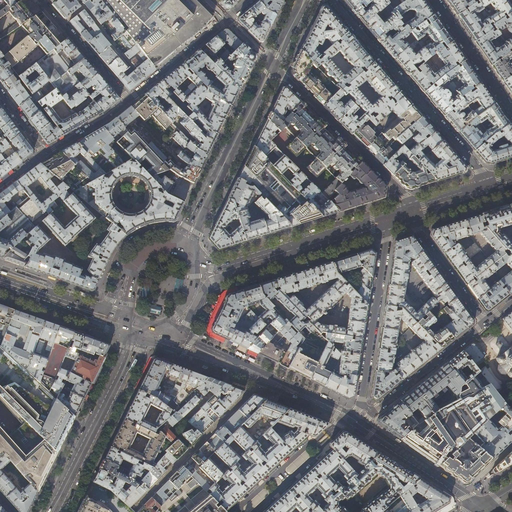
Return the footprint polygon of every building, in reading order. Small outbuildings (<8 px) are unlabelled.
[(7,6),(0,10),(0,40),(21,26),(42,11),(34,2),(32,0),(27,0),(21,4),(19,2),(10,9),(7,6)] [(4,0),(4,1),(7,6),(10,9),(19,2),(21,0),(4,0)] [(67,0),(58,0),(53,3),(60,11),(66,18),(80,7),(75,0),(74,0),(70,3),(67,0)] [(100,0),(88,0),(84,3),(89,9),(94,16),(99,12),(98,11),(100,10),(101,11),(102,10),(106,7),(103,3),(100,5),(99,4),(98,5),(99,6),(96,8),(94,6),(101,0),(100,0)] [(100,0),(101,0),(103,3),(106,7),(114,17),(126,32),(136,44),(140,50),(142,52),(153,67),(203,26),(203,25),(211,17),(193,0),(100,0)] [(216,0),(217,1),(225,9),(229,9),(236,4),(240,0),(216,0)] [(281,0),(259,0),(258,1),(264,9),(267,11),(276,15),(280,8),(283,1),(281,0)] [(343,0),(350,7),(356,14),(364,7),(370,2),(372,0),(343,0)] [(372,0),(370,2),(371,4),(370,5),(370,6),(369,7),(370,8),(367,10),(364,7),(356,14),(362,22),(368,29),(379,20),(375,16),(389,4),(387,2),(385,0),(372,0)] [(423,0),(410,0),(408,1),(407,0),(406,0),(402,3),(393,9),(394,11),(399,17),(409,9),(409,10),(413,10),(414,10),(415,13),(414,16),(414,17),(404,24),(405,26),(410,32),(413,29),(416,28),(423,23),(422,21),(424,19),(425,21),(434,15),(425,3),(423,0)] [(445,0),(450,6),(457,16),(464,10),(463,8),(466,6),(468,8),(474,3),(473,1),(474,0),(445,0)] [(511,8),(506,0),(478,0),(477,1),(479,3),(482,8),(490,3),(497,13),(490,17),(489,15),(488,16),(488,17),(492,23),(493,25),(511,12),(511,8)] [(254,5),(249,9),(255,17),(261,12),(261,13),(262,14),(262,15),(263,15),(264,15),(265,15),(261,22),(271,27),(273,21),(276,15),(267,11),(264,9),(258,1),(254,5)] [(475,3),(474,3),(468,8),(464,10),(457,16),(466,29),(475,42),(492,30),(489,25),(492,23),(488,17),(484,20),(484,21),(481,23),(479,21),(477,17),(476,17),(476,18),(473,15),(477,13),(478,13),(483,9),(482,8),(479,3),(476,5),(475,3)] [(339,40),(348,32),(337,19),(326,6),(322,7),(313,26),(301,50),(313,63),(317,58),(320,56),(315,49),(317,44),(323,47),(326,42),(325,39),(327,39),(333,45),(336,42),(339,40)] [(106,7),(102,10),(105,13),(101,16),(99,14),(100,13),(99,12),(94,16),(101,24),(107,19),(109,21),(114,17),(106,7)] [(258,20),(255,17),(249,9),(243,14),(238,18),(238,22),(242,26),(248,31),(254,24),(255,23),(253,21),(252,21),(252,20),(252,19),(254,17),(256,19),(256,20),(255,21),(256,22),(258,20)] [(78,14),(89,27),(94,23),(84,10),(78,14)] [(49,20),(42,11),(21,26),(30,36),(37,45),(46,55),(66,40),(57,29),(51,33),(43,25),(49,20)] [(400,19),(399,17),(394,11),(391,13),(391,14),(391,15),(392,16),(382,24),(379,20),(368,29),(374,35),(381,43),(389,36),(389,35),(386,32),(389,30),(389,31),(390,31),(391,31),(391,30),(392,30),(394,32),(400,27),(404,24),(403,23),(401,25),(398,21),(401,20),(400,19)] [(511,12),(493,25),(492,25),(496,30),(498,33),(504,29),(504,27),(505,27),(506,27),(508,29),(508,30),(508,31),(509,32),(509,33),(510,33),(511,34),(511,36),(511,37),(505,41),(506,43),(510,48),(511,47),(511,12)] [(434,15),(425,21),(423,23),(416,28),(418,31),(417,32),(416,32),(416,31),(415,31),(415,32),(413,29),(410,32),(411,32),(416,40),(417,41),(423,37),(424,36),(424,35),(423,34),(426,33),(428,36),(431,40),(433,43),(431,45),(430,44),(429,44),(428,44),(423,48),(430,57),(433,55),(432,52),(434,51),(435,53),(436,53),(452,42),(443,28),(434,15)] [(80,34),(80,35),(86,30),(79,21),(80,20),(76,16),(69,22),(75,28),(80,34)] [(114,17),(109,21),(112,25),(115,29),(115,32),(111,35),(113,38),(112,39),(114,41),(118,38),(120,37),(126,32),(114,17)] [(266,35),(271,27),(261,22),(259,26),(258,26),(257,26),(254,24),(248,31),(253,36),(259,43),(263,42),(266,35)] [(88,43),(101,32),(94,23),(89,27),(86,30),(80,35),(84,39),(88,43)] [(402,29),(400,27),(394,32),(389,36),(381,43),(386,49),(394,59),(408,47),(408,45),(406,42),(405,43),(403,44),(401,41),(411,32),(410,32),(405,26),(402,29)] [(222,31),(216,36),(224,44),(226,41),(227,42),(226,43),(233,50),(231,52),(232,54),(242,44),(234,35),(228,29),(224,29),(222,31)] [(493,32),(492,30),(475,42),(483,53),(491,65),(498,61),(498,60),(497,59),(499,57),(499,58),(500,58),(501,59),(509,53),(508,51),(511,49),(510,48),(506,43),(497,49),(497,48),(496,48),(495,48),(494,49),(489,42),(493,39),(493,40),(500,35),(498,33),(496,30),(493,32)] [(101,32),(88,43),(93,49),(99,55),(109,47),(110,46),(111,45),(108,41),(108,42),(101,34),(102,33),(101,32)] [(126,32),(120,37),(122,40),(123,39),(128,45),(127,46),(130,49),(136,44),(126,32)] [(362,68),(363,68),(365,70),(374,62),(361,47),(348,32),(339,40),(340,42),(339,43),(339,44),(340,44),(338,45),(336,42),(333,45),(323,54),(322,55),(323,57),(319,60),(317,58),(313,63),(318,68),(321,64),(328,72),(327,73),(327,74),(327,75),(328,75),(328,76),(329,76),(330,76),(331,76),(338,83),(335,86),(339,90),(340,91),(344,87),(343,85),(345,83),(346,84),(347,84),(348,84),(362,72),(360,69),(361,68),(362,68)] [(35,46),(37,45),(30,36),(28,37),(27,36),(4,57),(7,62),(10,65),(12,68),(36,47),(35,46)] [(214,54),(224,44),(216,36),(211,40),(205,45),(214,54)] [(67,39),(66,40),(46,55),(36,63),(49,81),(52,84),(67,72),(74,67),(73,66),(66,57),(62,52),(63,52),(62,50),(62,49),(63,49),(64,50),(63,51),(67,56),(68,56),(76,49),(72,44),(67,39)] [(418,42),(417,41),(416,40),(408,47),(394,59),(402,67),(409,75),(420,65),(418,63),(420,62),(422,60),(424,62),(430,57),(423,48),(417,53),(417,55),(415,56),(411,51),(411,49),(412,49),(414,49),(415,47),(415,46),(418,43),(418,42)] [(452,42),(436,53),(439,57),(438,58),(440,61),(441,60),(441,61),(442,61),(445,65),(439,70),(443,75),(444,75),(465,60),(457,49),(452,42)] [(122,43),(118,46),(124,54),(129,50),(125,44),(122,43)] [(136,44),(130,49),(129,50),(124,54),(128,59),(140,50),(136,44)] [(249,50),(242,44),(232,54),(227,59),(229,61),(232,61),(234,58),(236,60),(235,61),(234,64),(234,65),(233,66),(233,67),(233,68),(234,68),(232,71),(232,72),(231,73),(230,71),(228,70),(228,69),(225,66),(224,66),(223,66),(223,63),(219,60),(214,65),(222,73),(232,83),(234,85),(238,89),(239,90),(246,75),(255,59),(255,58),(254,55),(249,50)] [(203,47),(199,50),(214,65),(219,60),(218,58),(216,57),(213,60),(211,59),(215,55),(214,54),(205,45),(203,47)] [(109,47),(99,55),(103,61),(113,72),(117,77),(128,69),(117,57),(116,55),(118,53),(115,49),(114,49),(112,51),(111,50),(109,47)] [(80,53),(76,49),(68,56),(74,64),(73,65),(73,66),(74,67),(84,58),(80,53)] [(228,49),(218,58),(219,60),(223,63),(227,59),(232,54),(231,52),(228,49)] [(191,57),(183,63),(189,69),(193,74),(202,83),(207,88),(209,85),(212,83),(210,81),(210,82),(204,76),(204,74),(202,71),(198,71),(199,68),(198,67),(199,66),(201,68),(203,66),(202,65),(202,64),(203,64),(206,65),(205,68),(208,71),(211,71),(216,76),(215,77),(216,78),(222,73),(214,65),(199,50),(191,57)] [(318,68),(313,63),(301,50),(296,60),(291,70),(291,71),(291,72),(291,73),(291,74),(292,75),(304,87),(315,98),(324,89),(331,81),(318,68)] [(511,50),(509,53),(501,59),(498,61),(491,65),(497,74),(503,82),(511,75),(511,66),(511,67),(507,61),(511,59),(511,50)] [(144,62),(140,65),(136,69),(144,79),(149,75),(155,69),(153,67),(142,52),(138,55),(144,62)] [(4,57),(1,54),(0,54),(0,72),(7,68),(10,65),(7,62),(4,64),(4,63),(4,62),(2,60),(1,60),(1,59),(4,57)] [(91,65),(84,58),(74,67),(67,72),(70,76),(72,74),(73,74),(76,78),(77,77),(74,73),(78,70),(85,79),(79,83),(82,87),(98,74),(91,65)] [(130,62),(136,69),(140,65),(135,58),(130,62)] [(465,60),(444,75),(448,80),(448,81),(457,75),(457,76),(458,78),(459,79),(460,81),(462,83),(462,84),(464,85),(456,91),(458,94),(460,97),(461,96),(462,95),(469,91),(471,90),(481,83),(472,71),(465,60)] [(390,97),(392,99),(392,98),(400,92),(388,77),(374,62),(365,70),(366,71),(364,73),(362,72),(348,84),(349,86),(346,88),(345,87),(344,87),(340,91),(345,96),(348,93),(355,101),(355,102),(355,103),(355,104),(356,104),(356,105),(357,105),(358,105),(365,113),(363,115),(367,118),(368,120),(371,117),(369,115),(373,112),(373,113),(374,113),(376,113),(389,102),(386,99),(387,98),(388,98),(389,98),(389,97),(390,97)] [(424,62),(420,65),(409,75),(416,84),(424,92),(432,85),(434,84),(443,75),(439,70),(433,74),(430,70),(424,62)] [(53,121),(54,123),(55,125),(63,135),(73,130),(83,124),(75,115),(75,114),(63,120),(60,120),(51,108),(63,99),(62,97),(56,89),(43,98),(43,96),(39,91),(37,91),(49,81),(36,63),(19,77),(22,81),(24,83),(26,87),(33,96),(36,100),(39,104),(41,107),(45,104),(46,106),(45,107),(46,108),(44,110),(48,116),(49,117),(53,121)] [(187,71),(189,69),(183,63),(178,67),(174,71),(183,82),(187,78),(192,83),(187,87),(188,88),(191,91),(196,87),(197,88),(200,85),(202,83),(193,74),(191,76),(191,75),(188,72),(187,71)] [(128,69),(117,77),(124,84),(129,91),(134,87),(138,84),(142,80),(144,79),(136,69),(135,71),(126,78),(124,75),(127,73),(126,72),(130,69),(129,67),(128,69)] [(13,76),(7,68),(0,72),(0,80),(2,83),(13,76)] [(168,76),(161,81),(169,88),(177,97),(182,102),(187,98),(186,96),(191,91),(188,88),(183,93),(177,87),(183,82),(174,71),(168,76)] [(79,83),(76,78),(73,74),(72,74),(70,76),(67,72),(52,84),(56,89),(62,97),(66,93),(75,87),(79,83)] [(16,73),(13,76),(2,83),(5,88),(8,91),(19,83),(22,81),(19,77),(16,73)] [(222,73),(216,78),(216,79),(224,86),(222,90),(223,90),(222,93),(220,92),(209,85),(207,88),(207,89),(206,90),(212,95),(217,98),(217,99),(219,100),(220,99),(225,102),(224,103),(231,107),(235,99),(239,90),(238,89),(234,85),(233,87),(232,87),(232,86),(231,86),(232,83),(222,73)] [(100,94),(109,86),(103,80),(98,74),(82,87),(89,95),(92,100),(93,99),(100,94)] [(448,80),(444,75),(443,75),(434,84),(436,86),(434,88),(432,85),(424,92),(435,105),(444,116),(452,109),(450,106),(452,105),(454,107),(463,100),(460,97),(458,94),(455,96),(455,98),(452,100),(449,97),(450,97),(450,94),(447,90),(444,90),(443,90),(441,87),(448,80)] [(511,75),(503,82),(508,89),(511,95),(511,75)] [(159,83),(156,85),(168,98),(172,95),(167,90),(169,88),(161,81),(159,83)] [(21,85),(19,83),(8,91),(15,101),(19,107),(31,98),(24,89),(26,87),(24,83),(21,85)] [(82,87),(79,83),(75,87),(77,90),(79,90),(80,91),(68,99),(68,98),(68,97),(66,93),(62,97),(63,99),(71,109),(74,106),(75,107),(86,99),(85,98),(89,95),(82,87)] [(481,83),(471,90),(472,92),(470,93),(469,91),(462,95),(464,97),(463,98),(461,96),(460,97),(463,100),(467,105),(475,99),(480,106),(472,112),(476,117),(484,111),(487,109),(495,103),(487,92),(481,83)] [(456,91),(454,89),(450,84),(447,86),(454,93),(456,91)] [(158,108),(168,98),(156,85),(151,89),(145,94),(146,95),(158,108)] [(186,102),(188,104),(186,107),(192,113),(210,131),(217,135),(221,128),(228,113),(231,107),(224,103),(223,104),(219,102),(219,100),(217,99),(217,98),(212,95),(206,90),(206,89),(205,91),(205,89),(203,87),(202,87),(200,85),(197,88),(187,98),(182,102),(184,104),(186,102)] [(113,91),(109,86),(100,94),(103,97),(101,99),(99,97),(97,99),(98,101),(96,103),(93,99),(92,100),(93,101),(102,113),(103,113),(113,105),(120,99),(113,91)] [(294,109),(301,102),(294,95),(286,87),(282,87),(276,100),(270,112),(281,123),(286,118),(284,116),(286,112),(285,110),(286,107),(287,108),(287,109),(287,110),(291,113),(294,109)] [(332,97),(324,89),(315,98),(320,103),(323,106),(332,97)] [(354,105),(345,96),(340,91),(339,90),(332,97),(323,106),(331,114),(338,121),(354,105)] [(406,98),(400,92),(392,98),(395,101),(395,102),(395,103),(393,105),(393,104),(392,102),(390,100),(389,102),(376,113),(371,117),(368,120),(375,127),(383,119),(389,113),(390,113),(390,112),(389,112),(389,111),(391,110),(393,113),(394,112),(397,117),(411,105),(406,98)] [(131,107),(139,116),(144,121),(150,115),(165,130),(170,126),(174,130),(173,131),(174,132),(178,129),(172,123),(158,108),(146,95),(145,96),(138,101),(133,106),(131,107)] [(33,96),(31,98),(19,107),(25,114),(29,119),(43,109),(41,107),(39,104),(34,107),(31,103),(32,102),(36,100),(33,96)] [(184,104),(182,102),(177,97),(174,101),(189,116),(192,113),(186,107),(184,104)] [(189,133),(196,140),(192,144),(197,149),(208,155),(210,149),(214,142),(217,135),(210,131),(192,113),(189,116),(187,118),(168,98),(158,108),(172,123),(175,121),(174,118),(177,115),(180,116),(184,119),(180,123),(189,132),(189,133)] [(467,105),(463,100),(454,107),(452,109),(444,116),(452,125),(458,132),(466,125),(468,124),(476,117),(472,112),(471,111),(466,115),(466,117),(464,118),(463,116),(463,115),(463,114),(463,113),(462,113),(461,113),(460,113),(459,112),(460,110),(462,110),(467,106),(467,105)] [(93,118),(102,113),(93,101),(89,104),(90,105),(80,113),(79,112),(75,115),(83,124),(93,118)] [(306,106),(301,102),(294,109),(296,111),(293,115),(291,113),(286,118),(281,123),(285,126),(286,128),(290,124),(291,124),(292,124),(292,125),(293,124),(294,126),(293,127),(297,131),(298,129),(299,131),(299,132),(299,133),(300,133),(295,137),(301,143),(311,133),(310,131),(311,130),(313,131),(321,122),(317,118),(315,121),(303,109),(306,106)] [(495,103),(487,109),(488,111),(486,112),(484,111),(476,117),(480,123),(486,119),(487,118),(493,127),(491,129),(489,128),(486,130),(491,137),(497,132),(499,131),(498,129),(500,127),(502,129),(509,124),(502,114),(495,103)] [(353,134),(367,118),(363,115),(357,120),(356,119),(356,118),(356,117),(355,116),(354,116),(354,117),(352,115),(358,109),(354,105),(338,121),(345,128),(352,134),(353,134)] [(417,111),(411,105),(397,117),(400,119),(401,119),(403,121),(402,122),(402,121),(400,121),(390,130),(389,129),(382,134),(388,140),(388,141),(392,138),(394,140),(396,139),(421,116),(417,111)] [(137,117),(139,116),(131,107),(130,106),(128,108),(124,112),(116,118),(125,127),(137,117)] [(2,108),(0,109),(0,129),(11,121),(7,115),(2,108)] [(44,110),(43,109),(29,119),(34,127),(38,132),(53,121),(49,117),(47,120),(44,117),(46,116),(47,117),(48,116),(44,110)] [(269,115),(267,119),(277,129),(280,131),(285,126),(281,123),(270,112),(269,115)] [(428,124),(421,116),(396,139),(401,145),(411,136),(411,135),(410,134),(414,130),(416,132),(417,132),(418,131),(419,133),(413,138),(413,139),(417,144),(418,145),(425,139),(424,137),(427,134),(429,136),(429,137),(435,132),(428,124)] [(480,123),(476,117),(468,124),(469,126),(467,127),(466,125),(458,132),(466,141),(474,151),(482,144),(481,143),(483,141),(485,142),(491,137),(486,130),(481,135),(478,131),(478,132),(474,128),(479,123),(480,125),(481,124),(480,123)] [(125,127),(116,118),(111,122),(109,124),(103,127),(117,142),(119,140),(116,138),(115,138),(114,137),(118,133),(122,137),(128,131),(125,127)] [(368,120),(367,118),(353,134),(360,141),(367,148),(381,133),(380,132),(379,131),(376,128),(375,127),(368,120)] [(276,135),(273,133),(277,129),(267,119),(267,120),(260,133),(259,136),(253,146),(264,157),(272,150),(280,158),(272,166),(281,175),(287,169),(288,169),(293,174),(295,172),(298,170),(291,163),(289,164),(288,164),(287,163),(287,162),(288,160),(270,141),(276,135)] [(11,121),(0,129),(0,132),(1,133),(3,132),(4,133),(3,134),(4,135),(3,135),(5,137),(6,137),(7,137),(10,141),(21,133),(16,128),(11,121)] [(53,124),(54,123),(53,121),(38,132),(43,138),(47,144),(56,139),(63,135),(55,125),(54,126),(55,127),(53,129),(52,126),(53,125),(53,124)] [(326,126),(321,122),(313,131),(315,133),(313,135),(311,133),(301,143),(306,148),(306,149),(311,144),(311,145),(312,145),(313,145),(315,146),(313,147),(317,151),(319,150),(320,151),(320,152),(320,153),(320,154),(316,158),(321,163),(342,142),(337,138),(335,141),(323,129),(326,126)] [(129,131),(128,131),(122,137),(119,140),(117,142),(127,153),(137,164),(144,170),(150,165),(152,166),(145,172),(150,177),(156,175),(159,174),(170,170),(179,176),(182,178),(183,176),(185,177),(184,179),(193,183),(194,182),(196,179),(197,176),(199,172),(200,170),(188,164),(186,168),(182,166),(181,168),(180,168),(180,169),(177,167),(178,167),(178,166),(178,165),(177,164),(179,162),(174,158),(173,158),(141,124),(130,133),(129,131)] [(485,146),(483,144),(482,144),(474,151),(481,159),(484,162),(490,164),(506,159),(511,157),(511,127),(509,124),(502,129),(500,131),(502,133),(499,135),(497,132),(491,137),(485,142),(487,144),(485,146)] [(127,162),(123,157),(127,153),(117,142),(103,127),(99,129),(91,134),(83,138),(114,169),(120,166),(126,163),(127,162)] [(176,135),(173,138),(183,149),(177,156),(181,159),(188,164),(200,170),(203,163),(208,155),(197,149),(192,144),(189,141),(187,144),(186,142),(188,140),(180,131),(178,133),(176,132),(174,133),(176,135)] [(438,136),(435,132),(429,137),(429,136),(425,139),(418,145),(417,144),(409,150),(408,148),(406,150),(412,155),(413,157),(416,155),(419,158),(416,160),(418,162),(424,157),(421,153),(423,151),(422,150),(427,145),(432,150),(443,141),(438,136)] [(21,133),(10,141),(8,143),(9,144),(11,142),(15,148),(16,147),(18,149),(18,150),(15,152),(22,161),(29,156),(32,153),(33,150),(28,144),(21,133)] [(382,134),(381,133),(367,148),(366,148),(369,151),(373,156),(381,147),(378,145),(377,145),(376,146),(375,145),(379,141),(383,145),(388,140),(382,134)] [(306,148),(301,143),(295,137),(294,136),(291,139),(292,141),(286,147),(296,158),(306,148)] [(80,140),(76,143),(106,173),(114,169),(83,138),(80,140)] [(8,143),(5,139),(1,142),(3,145),(1,146),(0,144),(0,153),(0,154),(10,146),(9,144),(8,143)] [(401,145),(396,139),(394,140),(391,143),(388,141),(388,140),(383,145),(381,147),(373,156),(378,161),(383,165),(393,154),(402,146),(401,145)] [(440,160),(433,166),(424,157),(418,162),(425,170),(429,174),(436,181),(452,176),(465,172),(466,168),(454,154),(443,141),(432,150),(431,151),(437,158),(438,159),(438,158),(439,158),(440,160)] [(346,146),(342,142),(321,163),(326,168),(331,163),(331,164),(332,164),(332,165),(333,165),(333,164),(335,165),(333,167),(338,172),(340,170),(341,171),(340,172),(340,173),(335,178),(336,179),(340,183),(341,183),(348,175),(362,162),(357,158),(355,161),(343,149),(346,146)] [(101,177),(103,175),(106,173),(76,143),(70,146),(61,151),(61,152),(92,181),(101,177)] [(272,166),(264,157),(253,146),(250,153),(246,162),(244,166),(252,174),(252,175),(255,178),(265,169),(299,205),(290,215),(299,224),(309,221),(322,217),(308,203),(307,202),(305,200),(298,192),(291,185),(281,175),(272,166)] [(403,146),(402,146),(393,154),(396,157),(397,157),(401,153),(408,159),(412,155),(406,150),(403,146)] [(15,152),(14,151),(13,150),(12,148),(9,150),(10,151),(9,151),(12,155),(8,158),(5,154),(2,156),(12,169),(15,166),(22,161),(15,152)] [(41,164),(55,175),(62,182),(70,188),(74,192),(79,189),(87,184),(92,181),(61,152),(55,156),(41,164)] [(2,156),(0,154),(0,153),(0,177),(0,178),(7,173),(12,169),(2,156)] [(396,157),(393,154),(383,165),(388,170),(393,175),(403,164),(401,161),(398,164),(393,160),(396,157)] [(412,155),(408,159),(403,164),(393,175),(400,183),(405,188),(411,189),(420,186),(436,181),(429,174),(426,175),(424,170),(425,170),(418,162),(416,160),(413,157),(412,155)] [(326,168),(321,163),(316,158),(314,157),(311,160),(312,162),(305,169),(315,178),(326,168)] [(87,184),(94,188),(95,199),(87,203),(102,215),(122,231),(126,236),(129,234),(132,231),(136,229),(140,227),(142,226),(144,225),(148,224),(150,223),(155,222),(159,222),(160,222),(162,222),(165,222),(170,222),(171,221),(172,221),(172,222),(173,221),(174,221),(175,221),(175,220),(175,219),(176,219),(176,218),(184,203),(166,194),(164,192),(162,194),(157,192),(156,189),(160,188),(150,177),(145,172),(144,170),(137,164),(127,162),(126,163),(125,166),(120,166),(103,175),(105,178),(101,177),(87,184)] [(372,172),(362,162),(348,175),(353,180),(355,178),(361,184),(363,184),(364,188),(347,193),(346,188),(341,183),(340,183),(341,183),(333,191),(334,193),(337,195),(330,202),(339,212),(358,206),(384,198),(386,186),(372,172)] [(25,188),(23,190),(24,191),(25,192),(43,214),(46,211),(49,215),(51,213),(53,211),(48,205),(60,196),(64,201),(70,195),(66,191),(70,188),(62,182),(57,187),(54,184),(57,182),(54,179),(52,181),(50,179),(55,175),(41,164),(40,163),(29,172),(16,181),(22,188),(24,186),(25,188)] [(251,176),(252,174),(244,166),(241,172),(238,178),(245,182),(249,184),(251,182),(253,183),(259,189),(257,191),(262,196),(265,200),(270,205),(276,200),(255,178),(252,175),(252,177),(251,176)] [(159,174),(164,177),(174,183),(174,184),(176,185),(189,192),(193,183),(184,179),(182,178),(179,176),(170,170),(159,174)] [(295,172),(293,174),(293,175),(294,176),(290,180),(293,183),(291,185),(298,192),(301,189),(301,188),(299,185),(300,184),(306,178),(300,172),(297,174),(295,172)] [(156,175),(150,177),(160,188),(164,192),(166,194),(174,183),(164,177),(162,180),(160,180),(156,175)] [(244,184),(245,182),(238,178),(233,189),(228,199),(233,201),(234,205),(235,203),(238,205),(238,207),(235,208),(236,210),(237,213),(247,210),(246,207),(253,193),(255,191),(255,192),(255,193),(260,198),(262,196),(257,191),(253,187),(249,187),(244,184)] [(306,178),(300,184),(304,189),(302,191),(301,189),(298,192),(305,200),(307,198),(309,200),(307,202),(308,203),(311,199),(317,194),(319,192),(306,178)] [(341,183),(340,183),(336,179),(322,194),(327,200),(334,193),(333,191),(341,183)] [(23,190),(22,188),(16,181),(0,193),(0,220),(10,212),(4,203),(6,201),(6,202),(7,202),(8,202),(11,200),(11,199),(11,198),(20,191),(22,192),(24,191),(23,190)] [(87,203),(87,184),(79,189),(80,196),(87,203)] [(185,200),(189,192),(176,185),(173,191),(172,190),(171,192),(176,194),(176,195),(185,200)] [(16,207),(35,227),(37,225),(42,221),(46,217),(43,214),(25,192),(19,197),(22,202),(16,207)] [(322,194),(319,192),(317,194),(321,199),(319,201),(319,202),(323,205),(318,206),(311,199),(308,203),(322,217),(328,215),(339,212),(330,202),(327,200),(322,194)] [(72,193),(70,195),(64,201),(63,201),(77,216),(64,228),(51,213),(49,215),(46,217),(42,221),(65,246),(73,239),(74,238),(86,226),(86,227),(87,226),(95,219),(95,218),(94,218),(72,193)] [(260,198),(254,203),(267,215),(268,219),(263,221),(263,219),(249,223),(247,218),(249,218),(247,210),(237,213),(239,221),(240,225),(242,231),(243,235),(245,241),(258,238),(271,233),(283,229),(290,227),(289,224),(277,212),(270,205),(265,200),(264,202),(260,198)] [(235,208),(234,205),(233,201),(228,199),(218,219),(208,239),(216,248),(218,250),(231,246),(245,241),(243,235),(241,235),(240,233),(242,231),(240,225),(228,235),(222,228),(234,218),(239,221),(237,213),(236,210),(233,211),(231,211),(232,209),(235,208)] [(489,212),(480,214),(485,228),(487,230),(504,250),(505,249),(506,250),(508,250),(508,251),(511,247),(511,243),(510,242),(509,243),(502,235),(501,235),(500,235),(497,232),(497,231),(497,230),(498,230),(497,229),(511,224),(511,204),(504,207),(489,212)] [(293,226),(299,224),(290,215),(282,206),(277,212),(289,224),(290,227),(293,226)] [(16,207),(10,212),(0,220),(0,258),(2,259),(3,256),(20,241),(28,233),(35,227),(16,207)] [(473,217),(465,219),(470,235),(479,232),(487,230),(485,228),(480,214),(473,217)] [(25,241),(32,248),(28,256),(23,261),(28,263),(24,267),(48,275),(78,286),(91,291),(94,290),(96,286),(106,265),(111,255),(112,253),(114,249),(116,247),(116,246),(117,245),(119,242),(121,241),(123,239),(126,236),(122,231),(102,215),(98,220),(109,228),(107,230),(106,230),(109,232),(103,241),(102,240),(98,246),(96,244),(95,245),(96,245),(87,257),(82,269),(72,265),(73,264),(63,261),(64,259),(54,256),(53,257),(44,254),(43,256),(37,254),(39,250),(50,240),(37,225),(35,227),(28,233),(30,235),(27,238),(28,239),(25,241)] [(457,222),(445,226),(448,234),(452,232),(454,240),(454,241),(455,241),(458,240),(458,239),(459,239),(470,235),(465,219),(457,222)] [(448,234),(445,226),(439,228),(432,230),(430,236),(435,243),(443,254),(455,245),(452,241),(454,240),(452,232),(448,234)] [(504,250),(487,230),(479,232),(480,234),(495,251),(487,258),(492,264),(504,254),(506,252),(504,250)] [(395,241),(394,249),(392,259),(400,260),(400,264),(408,265),(409,260),(411,258),(414,261),(418,258),(416,255),(422,251),(417,243),(412,236),(395,241)] [(32,248),(25,241),(23,244),(20,241),(3,256),(2,259),(13,263),(24,267),(28,263),(23,261),(28,256),(32,248)] [(465,251),(470,258),(481,250),(474,243),(465,251)] [(455,245),(443,254),(449,262),(455,270),(461,265),(463,264),(468,260),(457,244),(456,244),(455,245)] [(373,264),(375,253),(371,249),(366,250),(356,254),(360,265),(363,268),(372,277),(373,264)] [(418,258),(414,261),(412,262),(411,263),(411,264),(412,264),(421,277),(426,274),(424,271),(426,270),(428,272),(428,271),(434,267),(429,259),(422,251),(416,255),(418,258)] [(346,257),(336,260),(332,261),(335,272),(345,282),(346,283),(350,279),(347,275),(344,275),(342,273),(350,270),(351,273),(353,272),(353,269),(360,267),(362,269),(363,268),(360,265),(356,254),(346,257)] [(506,256),(504,254),(492,264),(496,270),(505,263),(511,269),(511,270),(498,281),(509,294),(511,291),(511,259),(509,255),(508,255),(507,256),(506,256)] [(468,260),(463,264),(465,266),(463,267),(461,265),(455,270),(460,278),(465,285),(472,280),(471,278),(473,276),(474,278),(492,264),(487,258),(477,266),(475,270),(468,260)] [(408,265),(400,264),(400,260),(392,259),(390,271),(388,285),(405,287),(408,266),(408,265)] [(325,263),(317,266),(322,282),(322,283),(323,283),(326,282),(327,282),(327,281),(328,281),(327,281),(337,278),(338,280),(331,287),(336,291),(343,284),(345,282),(335,272),(332,261),(325,263)] [(161,271),(172,269),(171,262),(160,264),(161,271)] [(483,280),(496,270),(492,264),(474,278),(475,280),(473,282),(472,280),(465,285),(471,292),(476,299),(489,289),(483,280)] [(304,270),(292,274),(298,290),(307,287),(307,288),(308,288),(311,287),(312,287),(312,286),(322,283),(322,282),(317,266),(304,270)] [(428,272),(426,274),(421,277),(432,293),(446,283),(441,276),(434,267),(428,271),(428,272)] [(363,268),(362,269),(360,271),(359,280),(369,291),(370,287),(371,280),(372,277),(363,268)] [(284,276),(274,280),(277,290),(304,318),(306,320),(316,311),(311,306),(305,311),(302,307),(302,306),(302,305),(294,296),(293,296),(292,296),(291,296),(289,299),(285,295),(285,294),(292,292),(293,292),(293,293),(294,293),(298,291),(297,291),(298,291),(298,290),(292,274),(284,276)] [(184,280),(176,278),(173,293),(180,295),(184,280)] [(498,281),(497,279),(489,285),(489,289),(476,299),(481,307),(484,311),(488,311),(501,301),(509,294),(498,281)] [(268,281),(258,284),(261,294),(269,302),(274,297),(277,301),(278,300),(290,312),(294,316),(288,322),(304,339),(314,329),(307,321),(303,323),(303,322),(302,322),(301,322),(304,318),(277,290),(274,280),(268,281)] [(369,291),(359,280),(357,294),(367,305),(368,297),(369,291)] [(398,307),(401,308),(415,323),(416,323),(420,319),(423,316),(427,312),(439,301),(444,306),(447,304),(456,297),(452,291),(446,283),(432,293),(436,298),(434,300),(433,299),(433,298),(432,298),(431,298),(430,298),(416,313),(405,302),(403,302),(405,287),(388,285),(386,295),(385,305),(395,307),(398,307)] [(251,287),(242,290),(247,306),(259,303),(259,305),(265,310),(258,317),(267,327),(269,324),(271,323),(266,319),(267,317),(269,318),(273,321),(278,316),(272,309),(273,307),(269,302),(261,294),(258,284),(251,287)] [(316,311),(306,320),(307,321),(314,329),(320,334),(321,333),(325,333),(362,339),(363,330),(366,313),(367,305),(357,294),(347,284),(345,286),(343,284),(336,291),(331,287),(311,306),(316,311)] [(143,297),(150,296),(148,285),(142,286),(143,297)] [(228,294),(225,297),(223,304),(221,310),(238,319),(243,308),(247,306),(242,290),(235,292),(228,294)] [(216,320),(221,310),(223,304),(225,297),(221,296),(217,307),(207,327),(211,329),(216,320)] [(456,297),(447,304),(449,308),(448,310),(467,328),(470,325),(472,324),(473,320),(462,306),(456,297)] [(444,306),(439,301),(427,312),(435,320),(443,328),(453,339),(460,334),(467,328),(448,310),(444,306)] [(3,306),(0,304),(0,324),(1,323),(3,323),(3,322),(5,323),(4,324),(9,326),(15,310),(3,306)] [(159,314),(161,308),(146,304),(145,311),(159,314)] [(395,311),(395,307),(385,305),(383,316),(381,328),(397,330),(400,317),(410,328),(415,323),(401,308),(398,307),(397,311),(395,311)] [(40,319),(35,317),(15,310),(9,326),(1,346),(26,369),(28,367),(45,321),(40,319)] [(235,326),(238,319),(221,310),(216,320),(211,329),(213,332),(218,335),(223,337),(225,338),(240,345),(243,346),(247,348),(264,330),(267,327),(258,317),(251,310),(246,315),(252,320),(255,322),(248,329),(248,330),(249,331),(248,333),(243,330),(241,331),(241,332),(232,328),(232,326),(235,326)] [(511,331),(511,310),(502,319),(511,331)] [(435,320),(427,312),(423,316),(425,318),(421,321),(420,319),(416,323),(425,333),(428,330),(427,328),(431,324),(432,324),(435,322),(435,320)] [(278,316),(273,321),(271,323),(269,324),(278,332),(278,331),(287,322),(285,319),(283,321),(278,316)] [(53,324),(45,321),(28,367),(26,369),(40,383),(44,371),(41,370),(42,367),(45,368),(48,359),(41,356),(46,340),(48,341),(45,350),(51,352),(60,326),(53,324)] [(278,332),(272,338),(268,343),(257,353),(273,360),(277,362),(280,364),(287,368),(294,355),(298,349),(304,339),(288,322),(287,322),(278,331),(278,332)] [(425,333),(416,323),(415,323),(410,328),(420,339),(421,339),(422,339),(424,341),(411,351),(422,364),(432,356),(441,349),(435,343),(433,345),(430,341),(432,340),(425,333)] [(68,329),(60,326),(51,352),(50,354),(49,356),(48,359),(45,368),(44,371),(40,383),(49,391),(52,387),(60,368),(64,357),(70,341),(69,341),(69,340),(71,340),(74,331),(68,329)] [(394,351),(397,330),(381,328),(380,338),(378,349),(385,350),(386,348),(388,348),(388,349),(388,351),(394,351)] [(428,330),(425,333),(432,340),(435,343),(441,349),(447,344),(453,339),(443,328),(433,335),(428,330)] [(308,379),(327,342),(327,341),(324,339),(320,334),(314,329),(304,339),(298,349),(294,355),(287,368),(299,374),(308,379)] [(272,338),(264,330),(247,348),(249,349),(253,351),(257,353),(268,343),(272,338)] [(400,337),(404,342),(413,335),(408,330),(400,337)] [(77,332),(74,331),(71,340),(70,341),(64,357),(75,361),(77,354),(85,335),(77,332)] [(361,347),(362,339),(325,333),(324,339),(327,341),(340,343),(341,343),(342,343),(342,342),(343,342),(343,337),(345,337),(343,350),(334,349),(339,354),(343,352),(349,353),(351,353),(360,354),(361,347)] [(85,335),(77,354),(95,363),(99,355),(104,357),(107,351),(110,346),(109,343),(97,339),(96,339),(85,335)] [(509,377),(511,378),(511,376),(511,345),(510,347),(510,348),(509,348),(508,347),(504,347),(499,341),(495,345),(499,350),(499,354),(500,355),(500,356),(499,356),(496,358),(496,361),(498,363),(499,363),(498,364),(498,365),(497,370),(500,374),(505,375),(506,373),(507,374),(507,375),(509,377)] [(330,354),(331,352),(333,348),(327,342),(308,379),(316,383),(323,387),(330,373),(323,369),(330,354)] [(469,345),(462,351),(474,366),(485,357),(473,342),(469,345)] [(0,394),(57,452),(63,442),(65,438),(69,428),(75,416),(57,399),(49,391),(40,383),(26,369),(1,346),(1,345),(0,346),(0,345),(0,394)] [(333,352),(331,352),(330,354),(331,355),(330,356),(331,357),(337,360),(339,354),(334,349),(333,352)] [(385,350),(378,349),(376,360),(375,370),(383,372),(387,373),(391,371),(394,351),(388,351),(385,350)] [(412,371),(422,364),(411,351),(396,363),(396,365),(397,367),(393,370),(402,380),(412,371)] [(479,371),(474,366),(462,351),(455,356),(447,363),(463,384),(479,371)] [(349,355),(349,353),(343,352),(340,373),(341,373),(341,374),(345,374),(356,376),(358,365),(360,354),(351,353),(351,356),(349,355)] [(95,363),(77,354),(75,361),(74,363),(71,370),(70,372),(69,373),(91,383),(98,369),(101,363),(104,357),(99,355),(95,363)] [(478,363),(483,368),(491,362),(486,356),(478,363)] [(153,359),(152,362),(149,368),(142,382),(138,390),(146,393),(147,390),(149,392),(148,394),(149,395),(155,398),(171,410),(172,410),(173,409),(174,408),(178,405),(173,400),(176,397),(168,393),(170,388),(163,384),(172,364),(169,362),(165,361),(158,359),(157,358),(153,359)] [(459,388),(463,384),(447,363),(440,369),(428,378),(405,397),(400,401),(410,413),(417,407),(423,415),(429,411),(431,413),(439,409),(429,398),(446,384),(452,392),(458,399),(459,398),(457,396),(459,388)] [(184,368),(172,364),(163,384),(170,388),(180,392),(185,385),(191,371),(184,368)] [(70,372),(60,368),(52,387),(60,391),(64,384),(60,382),(62,379),(66,380),(69,373),(70,372)] [(393,370),(391,371),(387,373),(387,374),(382,379),(383,372),(375,370),(373,382),(370,397),(376,400),(389,390),(402,380),(393,370)] [(201,375),(191,371),(185,385),(180,392),(176,397),(173,400),(178,405),(189,395),(185,391),(186,387),(187,388),(188,385),(195,388),(197,386),(198,387),(208,377),(201,375)] [(504,403),(479,371),(463,384),(459,388),(457,396),(459,398),(458,399),(446,405),(439,409),(431,413),(429,411),(423,415),(423,416),(425,419),(419,423),(418,423),(412,429),(400,439),(420,452),(438,465),(458,447),(473,432),(480,427),(481,425),(487,420),(491,416),(500,408),(504,403)] [(91,383),(69,373),(66,380),(74,384),(72,388),(71,387),(69,390),(67,389),(66,390),(70,392),(84,399),(86,394),(88,390),(91,383)] [(355,386),(356,376),(345,374),(345,378),(344,378),(344,376),(342,376),(342,377),(340,377),(331,373),(330,373),(323,387),(337,394),(348,399),(353,396),(355,386)] [(209,378),(208,377),(198,387),(193,391),(198,396),(201,393),(204,396),(209,390),(213,395),(200,408),(201,409),(187,421),(190,424),(192,426),(194,428),(204,418),(202,416),(204,415),(206,417),(207,415),(205,412),(209,408),(216,401),(231,386),(221,382),(219,381),(209,378)] [(237,388),(231,386),(216,401),(225,410),(243,392),(243,391),(237,388)] [(148,398),(144,396),(146,393),(138,390),(124,418),(154,433),(157,428),(170,416),(168,415),(171,410),(155,398),(149,395),(148,398)] [(79,408),(84,399),(70,392),(67,399),(65,399),(63,397),(64,396),(64,395),(63,394),(62,394),(61,395),(59,393),(57,399),(75,416),(79,408)] [(0,458),(4,455),(38,492),(40,487),(44,480),(48,471),(52,462),(57,452),(0,394),(0,458)] [(242,405),(238,409),(247,418),(266,399),(260,397),(257,396),(253,394),(249,398),(242,405)] [(177,412),(173,409),(172,410),(175,412),(170,416),(157,428),(160,431),(165,436),(170,442),(175,437),(168,429),(170,427),(171,428),(196,404),(196,403),(199,400),(195,395),(177,412)] [(278,404),(266,399),(247,418),(240,426),(241,427),(244,424),(247,427),(249,428),(261,416),(266,418),(265,420),(271,426),(274,423),(276,422),(289,408),(278,404)] [(225,410),(216,401),(209,408),(218,417),(222,413),(225,410)] [(410,414),(410,413),(400,401),(389,409),(380,416),(378,419),(377,422),(390,432),(400,439),(412,429),(411,428),(411,427),(410,426),(409,425),(408,425),(407,426),(406,425),(406,426),(403,423),(403,422),(401,421),(406,417),(407,417),(408,417),(409,416),(410,415),(410,414)] [(505,403),(504,403),(500,408),(511,419),(511,403),(511,404),(508,407),(505,403)] [(218,417),(209,408),(205,412),(207,415),(214,421),(216,419),(218,417)] [(290,431),(286,434),(286,433),(279,439),(291,451),(308,435),(313,437),(314,437),(316,436),(323,430),(327,426),(328,425),(328,424),(328,423),(327,423),(327,422),(308,415),(289,408),(276,422),(292,428),(292,427),(292,428),(293,427),(294,427),(294,426),(297,427),(296,430),(295,430),(293,432),(291,431),(291,430),(290,430),(290,431)] [(511,419),(500,408),(491,416),(501,426),(508,432),(511,427),(511,419)] [(240,426),(247,418),(238,409),(235,413),(226,422),(223,425),(232,434),(240,426)] [(214,421),(207,415),(206,417),(204,418),(194,428),(201,435),(207,428),(214,421)] [(118,450),(119,447),(123,449),(121,452),(136,459),(153,468),(154,467),(156,464),(152,462),(157,452),(159,452),(160,451),(158,450),(165,436),(160,431),(158,435),(154,433),(124,418),(118,432),(110,447),(118,450)] [(497,430),(487,420),(481,425),(483,427),(481,429),(480,427),(473,432),(483,443),(478,448),(492,459),(501,450),(511,440),(511,436),(508,432),(501,426),(497,430)] [(221,428),(218,430),(227,439),(232,434),(223,425),(221,428)] [(256,442),(241,427),(240,426),(232,434),(227,439),(231,442),(233,440),(234,440),(246,452),(248,450),(250,448),(256,442)] [(193,443),(201,435),(194,428),(182,434),(183,436),(191,445),(193,443)] [(269,428),(256,442),(250,448),(252,450),(251,451),(270,471),(281,461),(291,451),(279,439),(269,428)] [(216,432),(214,434),(223,443),(227,439),(218,430),(216,432)] [(329,446),(332,449),(343,460),(348,456),(349,456),(350,455),(357,460),(357,461),(357,462),(364,466),(379,453),(361,441),(346,432),(345,431),(344,431),(343,432),(342,432),(333,441),(330,444),(329,444),(329,445),(329,446)] [(213,435),(210,438),(219,447),(223,443),(214,434),(213,435)] [(187,449),(175,437),(170,442),(173,444),(167,450),(176,460),(178,458),(185,451),(187,449)] [(209,440),(207,442),(215,451),(219,447),(210,438),(209,440)] [(229,444),(231,442),(227,439),(223,443),(219,447),(215,451),(214,452),(230,468),(240,458),(228,445),(229,444)] [(203,446),(199,450),(207,459),(208,458),(214,452),(215,451),(207,442),(203,446)] [(466,483),(467,483),(487,464),(492,459),(478,448),(474,444),(467,451),(468,455),(465,459),(462,459),(460,457),(462,454),(462,451),(458,447),(438,465),(459,480),(463,483),(464,483),(465,483),(466,483)] [(121,452),(118,450),(110,447),(108,452),(104,459),(119,466),(122,459),(133,464),(136,459),(121,452)] [(332,449),(326,455),(311,468),(331,490),(332,489),(334,491),(335,490),(341,485),(346,481),(355,473),(343,460),(332,449)] [(173,462),(176,460),(167,450),(165,451),(167,452),(156,464),(154,467),(161,475),(162,475),(161,474),(164,472),(168,467),(173,462)] [(199,450),(195,454),(203,463),(207,459),(199,450)] [(240,458),(230,468),(232,470),(231,471),(248,491),(260,480),(270,471),(251,451),(250,452),(248,450),(246,452),(244,454),(242,456),(240,458)] [(381,493),(374,499),(373,499),(362,509),(361,509),(361,510),(362,510),(359,511),(380,511),(386,507),(389,505),(387,503),(391,499),(391,498),(392,498),(391,497),(396,493),(399,496),(400,495),(406,490),(419,478),(410,473),(389,459),(379,453),(364,466),(363,466),(364,469),(362,471),(361,471),(358,473),(359,474),(357,475),(356,473),(355,473),(346,481),(346,482),(348,485),(345,488),(344,486),(343,486),(342,487),(341,485),(335,490),(337,492),(333,496),(332,496),(337,502),(339,500),(340,500),(341,500),(344,498),(345,499),(346,499),(347,499),(349,497),(350,497),(351,497),(363,487),(363,486),(369,480),(369,479),(375,474),(377,473),(379,474),(378,475),(383,478),(384,478),(385,479),(384,480),(386,484),(387,484),(388,486),(388,489),(382,494),(382,493),(381,493)] [(193,455),(191,458),(200,466),(203,463),(195,454),(193,455)] [(502,468),(511,462),(511,457),(509,454),(491,471),(493,474),(502,468)] [(0,458),(0,461),(0,462),(0,490),(19,511),(28,511),(29,511),(32,504),(38,492),(4,455),(0,458)] [(185,463),(183,466),(192,475),(195,471),(200,466),(191,458),(189,460),(185,463)] [(224,474),(208,458),(207,459),(203,463),(200,466),(195,471),(197,473),(201,469),(215,483),(224,474)] [(116,472),(119,466),(104,459),(102,464),(99,469),(136,487),(138,485),(139,484),(135,481),(134,481),(134,480),(137,475),(130,472),(128,476),(119,472),(118,472),(118,473),(116,472)] [(153,468),(136,459),(133,464),(130,472),(137,475),(140,476),(142,472),(141,472),(143,467),(150,471),(153,468)] [(192,475),(183,466),(176,472),(168,481),(177,490),(191,476),(192,475)] [(161,475),(154,467),(153,468),(150,471),(149,472),(157,479),(159,477),(161,475)] [(311,468),(301,478),(289,488),(308,509),(309,508),(312,510),(315,507),(330,494),(331,493),(329,491),(331,490),(311,468)] [(99,469),(98,472),(95,478),(93,482),(110,490),(122,502),(123,501),(136,487),(99,469)] [(211,487),(197,473),(195,471),(192,475),(191,476),(198,484),(204,489),(206,492),(209,489),(211,487)] [(215,483),(211,487),(209,489),(212,492),(209,495),(217,502),(219,505),(226,511),(227,510),(244,495),(248,491),(231,471),(229,472),(227,471),(224,474),(215,483)] [(153,483),(157,479),(149,472),(142,480),(150,487),(153,483)] [(224,511),(226,511),(219,505),(217,507),(215,505),(217,502),(209,495),(206,492),(204,489),(190,500),(186,495),(198,484),(191,476),(177,490),(165,502),(161,506),(159,508),(155,511),(154,511),(224,511)] [(431,486),(419,478),(406,490),(410,497),(416,492),(427,499),(426,499),(426,500),(419,505),(418,504),(417,504),(415,505),(419,511),(432,511),(437,510),(449,502),(449,497),(441,492),(435,488),(433,487),(431,486)] [(142,480),(139,484),(138,485),(145,492),(148,489),(150,487),(142,480)] [(177,490),(168,481),(164,485),(159,490),(156,493),(165,502),(177,490)] [(145,492),(138,485),(136,487),(123,501),(129,508),(137,500),(145,492)] [(289,488),(279,497),(268,508),(271,511),(308,511),(307,510),(308,509),(289,488)] [(410,497),(406,490),(400,495),(405,505),(397,511),(419,511),(415,505),(410,497)] [(154,495),(152,497),(161,506),(165,502),(156,493),(154,495)] [(347,511),(343,507),(341,507),(340,508),(337,504),(337,502),(332,496),(331,496),(330,494),(315,507),(312,510),(311,511),(312,511),(347,511)] [(109,511),(107,509),(108,508),(102,503),(86,495),(85,497),(78,511),(109,511)] [(148,501),(144,505),(148,509),(151,511),(154,511),(155,511),(152,509),(152,508),(154,505),(156,505),(159,508),(161,506),(152,497),(148,501)]
